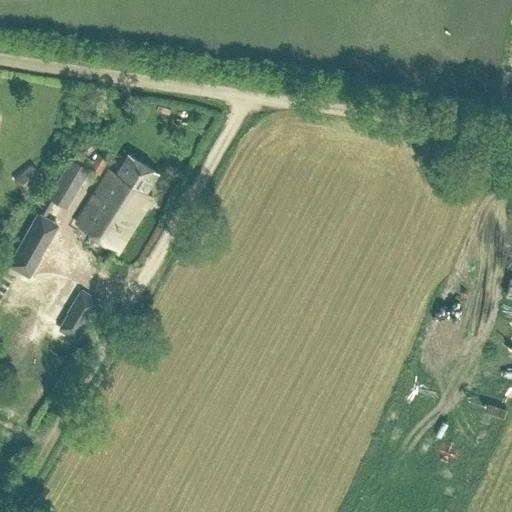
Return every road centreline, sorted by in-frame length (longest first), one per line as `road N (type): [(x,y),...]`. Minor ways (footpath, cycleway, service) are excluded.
road 1 (unclassified): [(511,134),(0,58)]
road 2 (track): [(244,95),(5,511)]
